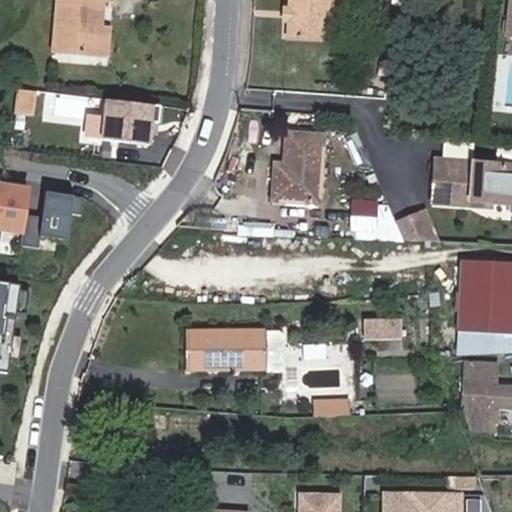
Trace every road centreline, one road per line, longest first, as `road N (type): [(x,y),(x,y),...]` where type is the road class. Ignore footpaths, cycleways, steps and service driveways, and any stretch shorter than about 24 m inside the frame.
road 1 (residential): [(38,492),(76,311),(102,267),(151,222)]
road 2 (residential): [(151,222),(197,166),(224,88),(231,0)]
road 3 (residential): [(151,222),(132,202),(82,176),(0,164)]
